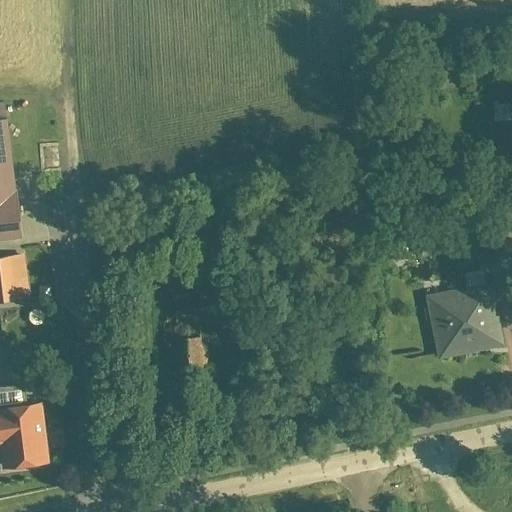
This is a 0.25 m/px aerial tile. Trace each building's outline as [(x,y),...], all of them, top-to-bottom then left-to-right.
[(0,228),(17,227),(1,101),(0,101),(0,228)] [(511,103),(495,103),(495,121),(511,120),(511,103)] [(22,252),(0,254),(0,297),(27,295),(22,252)] [(437,351),(498,339),(487,282),(426,294),(437,351)] [(208,342),(181,342),(181,367),(207,368),(208,342)] [(0,465),(42,460),(35,400),(0,403),(0,465)]
